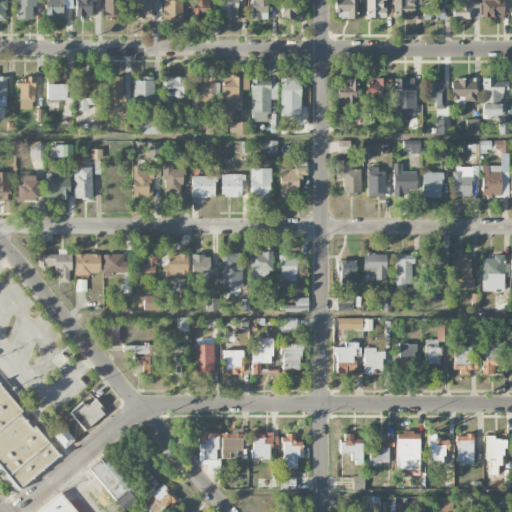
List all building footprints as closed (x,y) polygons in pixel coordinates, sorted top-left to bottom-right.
[(15,0),(16,19),(34,19),(34,0),(15,0)] [(65,19),(64,0),(45,0),(45,19),(65,19)] [(93,0),(75,0),(75,16),(93,16),(93,0)] [(120,19),(120,0),(103,0),(103,19),(120,19)] [(133,0),(133,17),(152,18),(152,0),(133,0)] [(183,19),(182,0),(170,0),(162,0),(163,20),(183,19)] [(191,0),(192,16),(208,16),(207,0),(191,0)] [(221,0),(221,17),(237,18),(237,5),(240,5),(240,0),(221,0)] [(250,0),(251,19),(270,20),(269,0),(250,0)] [(302,19),(301,0),(281,0),(281,19),(302,19)] [(356,19),(356,0),(335,0),(336,19),(356,19)] [(385,18),(386,8),(384,8),(383,0),(365,0),(365,18),(385,18)] [(393,0),(393,19),(415,20),(415,0),(393,0)] [(422,0),(423,20),(446,20),(445,0),(422,0)] [(480,20),(480,3),(474,3),(473,0),(454,0),(454,19),(480,20)] [(503,19),(503,0),(481,0),(482,19),(503,19)] [(91,110),(92,77),(77,76),(76,109),(91,110)] [(213,78),(194,76),(191,102),(210,104),(213,78)] [(234,117),(234,106),(242,106),(242,90),(248,90),(248,76),(221,77),(221,117),(234,117)] [(20,101),(35,100),(35,77),(15,78),(16,87),(19,87),(20,101)] [(106,106),(123,105),(122,77),(105,77),(106,106)] [(164,97),(183,98),(184,78),(165,77),(164,97)] [(280,78),(280,116),(300,116),(300,77),(280,78)] [(154,101),(154,78),(133,79),(133,101),(154,101)] [(414,79),(394,78),(393,116),(413,116),(414,79)] [(465,102),(475,101),(474,78),(452,79),(452,98),(465,97),(465,102)] [(277,80),(251,79),(250,121),(268,122),(269,99),(277,99),(277,80)] [(338,88),(337,105),(354,106),(355,79),(347,79),(347,88),(338,88)] [(366,99),(385,100),(386,79),(367,79),(366,99)] [(482,80),(482,116),(501,116),(501,90),(508,90),(508,80),(482,80)] [(445,81),(425,82),(426,100),(435,100),(435,109),(446,109),(445,81)] [(66,100),(66,84),(46,84),(46,100),(66,100)] [(141,135),(160,134),(159,119),(141,120),(141,135)] [(465,135),(477,135),(478,120),(465,119),(465,135)] [(437,120),(437,134),(448,135),(449,120),(437,120)] [(229,134),(246,134),(246,122),(230,122),(229,134)] [(349,140),(336,141),(337,154),(350,154),(349,140)] [(402,154),(420,154),(420,140),(402,141),(402,154)] [(479,153),(487,152),(486,141),(479,142),(479,153)] [(508,141),(493,141),(493,149),(500,149),(500,166),(482,166),(481,196),(501,196),(501,175),(508,175),(508,141)] [(160,158),(161,143),(147,142),(147,158),(160,158)] [(264,153),(277,153),(277,142),(264,143),(264,153)] [(54,145),(54,158),(72,157),(72,145),(54,145)] [(102,150),(91,149),(91,159),(101,160),(102,150)] [(163,197),(182,197),(183,170),(172,169),(173,158),(163,158),(163,197)] [(360,170),(350,170),(350,160),(335,161),(336,179),(342,178),(343,195),(360,195),(360,170)] [(306,163),(301,163),(301,168),(279,169),(280,198),(292,198),(292,182),(301,182),(301,176),(307,176),(306,163)] [(415,191),(416,172),(401,171),(401,163),(393,163),(392,195),(406,196),(406,191),(415,191)] [(452,196),(471,197),(471,185),(478,185),(478,167),(452,166),(452,196)] [(92,199),(91,168),(73,168),(74,199),(92,199)] [(133,168),(132,196),(150,197),(151,169),(133,168)] [(367,197),(385,197),(384,168),(366,169),(367,197)] [(270,169),(250,169),(250,199),(270,198),(270,169)] [(0,172),(0,200),(10,200),(9,172),(0,172)] [(69,174),(46,173),(45,198),(69,199),(69,174)] [(422,198),(441,197),(441,173),(421,173),(422,198)] [(221,174),(220,196),(243,197),(243,174),(221,174)] [(18,185),(17,200),(37,201),(38,176),(22,175),(22,185),(18,185)] [(191,198),(215,197),(215,176),(191,176),(191,198)] [(39,253),(39,266),(57,266),(57,282),(70,282),(70,253),(39,253)] [(251,253),(251,277),(271,277),(271,253),(251,253)] [(385,281),(386,254),(363,253),(363,274),(374,274),(374,280),(385,281)] [(99,274),(100,254),(74,254),(74,274),(99,274)] [(125,254),(103,254),(103,277),(111,277),(111,273),(125,272),(125,254)] [(156,254),(145,254),(145,261),(133,261),(132,280),(155,281),(156,254)] [(186,278),(186,254),(161,254),(161,282),(169,282),(169,277),(186,278)] [(395,289),(410,289),(410,254),(395,254),(395,289)] [(210,255),(191,256),(192,277),(211,276),(210,255)] [(221,289),(241,288),(240,255),(221,255),(221,289)] [(280,281),(296,281),(296,255),(279,255),(280,281)] [(419,255),(420,282),(427,282),(427,292),(435,291),(435,280),(443,280),(442,255),(419,255)] [(482,291),(503,291),(503,277),(509,277),(508,264),(504,264),(504,255),(493,255),(493,258),(481,259),(482,291)] [(471,289),(470,256),(452,257),(453,289),(471,289)] [(355,284),(355,261),(339,260),(338,283),(355,284)] [(390,312),(391,295),(382,294),(382,312),(390,312)] [(143,311),(159,310),(159,295),(142,295),(143,311)] [(130,310),(130,296),(118,296),(118,310),(130,310)] [(336,297),(336,311),(353,310),(352,297),(336,297)] [(295,298),(295,305),(285,306),(285,312),(308,311),(307,298),(295,298)] [(296,318),(280,318),(281,331),(296,330),(296,318)] [(346,330),(372,330),(372,318),(346,319),(346,330)] [(103,322),(103,341),(119,341),(118,322),(103,322)] [(424,340),(425,365),(439,365),(439,340),(424,340)] [(251,374),(277,374),(277,369),(261,368),(261,363),(271,364),(271,347),(260,347),(260,343),(251,343),(251,374)] [(397,361),(414,362),(415,344),(398,343),(397,361)] [(485,368),(503,367),(502,343),(484,344),(485,368)] [(213,344),(192,345),(193,376),(213,375),(213,344)] [(281,345),(281,369),(302,368),(301,344),(281,345)] [(123,346),(123,350),(133,350),(133,354),(149,355),(149,347),(123,346)] [(163,347),(162,374),(179,374),(180,348),(163,347)] [(350,347),(334,349),(338,374),(354,372),(350,347)] [(472,347),(454,347),(454,367),(473,366),(472,347)] [(364,374),(384,373),(384,352),(375,352),(375,348),(363,348),(364,374)] [(242,350),(221,351),(222,375),(243,374),(242,350)] [(0,384),(0,474),(14,492),(58,458),(0,384)] [(82,402),(69,413),(85,430),(106,412),(94,400),(86,407),(82,402)] [(229,458),(229,451),(241,451),(242,429),(229,428),(229,434),(221,433),(221,458),(229,458)] [(73,440),(65,433),(64,433),(60,429),(53,437),(65,448),(73,440)] [(198,433),(199,464),(207,464),(208,474),(220,473),(219,432),(198,433)] [(419,432),(396,432),(396,475),(419,475),(419,432)] [(269,445),(278,444),(278,434),(251,434),(252,459),(269,459),(269,445)] [(362,464),(362,443),(354,444),(354,434),(343,434),(344,442),(339,442),(339,453),(352,453),(352,465),(362,464)] [(389,465),(388,447),(393,447),(393,438),(380,439),(380,434),(368,434),(369,465),(389,465)] [(282,468),(296,468),(296,457),(302,457),(302,438),(299,438),(299,435),(282,435),(282,468)] [(445,465),(446,440),(438,440),(438,436),(427,435),(427,457),(435,458),(435,465),(445,465)] [(473,463),(474,435),(457,435),(456,462),(473,463)] [(486,475),(501,475),(502,438),(487,438),(486,475)] [(134,473),(149,462),(140,450),(125,461),(134,473)] [(89,470),(116,500),(128,489),(100,459),(89,470)] [(364,491),(364,472),(354,472),(353,490),(364,491)] [(137,511),(157,511),(175,498),(164,484),(134,508),(137,511)] [(125,511),(137,501),(128,491),(115,502),(125,511)] [(35,511),(77,511),(61,492),(35,511)] [(279,506),(300,505),(299,495),(279,496),(279,506)] [(453,511),(453,497),(439,498),(439,511),(453,511)]
